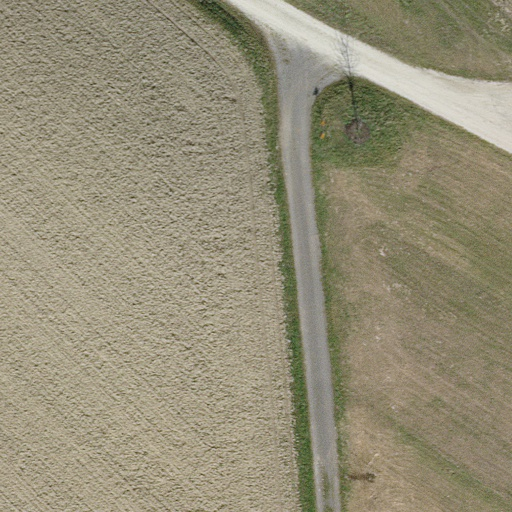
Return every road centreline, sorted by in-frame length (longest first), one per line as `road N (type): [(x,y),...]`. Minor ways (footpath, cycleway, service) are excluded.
road 1 (track): [(367,511),(355,401),(287,22)]
road 2 (track): [(252,0),(511,118)]
